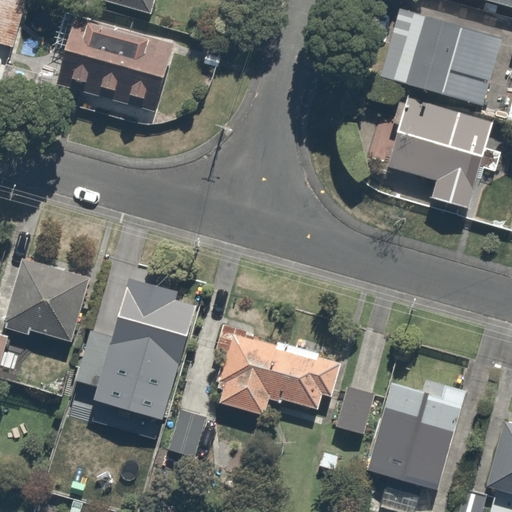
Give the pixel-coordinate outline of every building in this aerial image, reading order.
[(0,0),(0,42),(11,46),(23,5),(7,0),(0,0)] [(511,0),(478,0),(511,8),(511,0)] [(74,11),(57,83),(156,106),(172,34),(74,11)] [(389,11),(372,72),(480,101),(497,39),(389,11)] [(388,92),(370,162),(422,176),(416,199),(461,211),(486,117),(388,92)] [(64,340),(81,272),(12,254),(0,299),(0,327),(20,332),(21,328),(64,340)] [(169,289),(119,273),(97,345),(124,354),(122,361),(136,365),(128,393),(158,402),(188,303),(167,297),(169,289)] [(217,319),(205,355),(216,358),(203,397),(256,415),(262,397),(307,412),(313,392),(324,396),(336,359),(217,319)] [(0,332),(0,375),(17,380),(28,340),(18,337),(0,332)] [(109,359),(80,349),(66,387),(95,397),(109,359)] [(415,488),(429,493),(466,392),(420,375),(416,386),(386,374),(353,465),(382,475),(371,504),(394,511),(406,511),(408,509),(415,488)] [(366,394),(338,383),(322,423),(350,435),(366,394)] [(204,414),(176,405),(162,448),(191,456),(204,414)] [(511,419),(494,415),(476,483),(511,492),(511,419)] [(477,511),(483,494),(462,487),(452,511),(477,511)]
